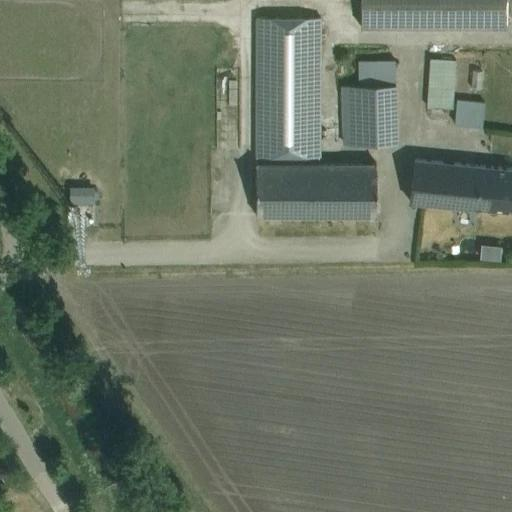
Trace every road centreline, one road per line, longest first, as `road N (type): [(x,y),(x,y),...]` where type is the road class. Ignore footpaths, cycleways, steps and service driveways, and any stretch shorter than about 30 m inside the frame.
road 1 (track): [(22,262),(148,256),(149,27),(283,0)]
road 2 (residential): [(72,511),(0,388)]
